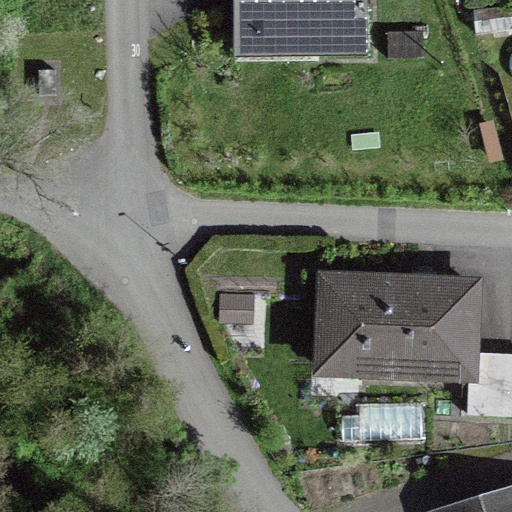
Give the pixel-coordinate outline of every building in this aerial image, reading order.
[(366,0),(232,0),(233,62),(367,61),(366,0)] [(511,9),(471,11),(472,37),(511,35),(511,9)] [(423,34),(387,35),(387,61),(424,60),(423,34)] [(503,162),(495,122),(480,125),(488,165),(503,162)] [(352,150),(382,148),(381,133),(351,134),(352,150)] [(483,279),(316,273),(312,383),(468,389),(467,418),(511,419),(511,355),(480,354),(483,279)] [(252,327),(256,295),(218,291),(214,323),(252,327)] [(511,511),(511,487),(429,511),(511,511)]
